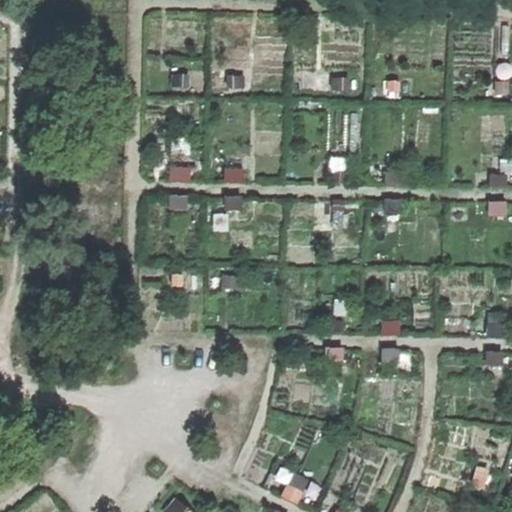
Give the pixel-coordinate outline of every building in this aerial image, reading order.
[(317,70),(316,90),(333,90),(334,70),(317,70)] [(191,87),(191,75),(172,75),(172,87),(191,87)] [(245,86),(245,75),(223,75),(223,86),(245,86)] [(335,90),(350,90),(351,79),(335,79),(335,90)] [(401,80),(401,91),(413,91),(413,81),(401,80)] [(508,80),(496,81),(496,94),(509,94),(508,80)] [(400,81),(388,81),(388,91),(399,91),(400,81)] [(376,151),(385,151),(385,109),(376,108),(376,151)] [(359,155),(359,115),(349,114),(348,155),(359,155)] [(170,153),(190,154),(190,137),(170,136),(170,153)] [(242,165),(242,150),(229,149),(229,165),(242,165)] [(511,156),(503,156),(502,170),(511,170),(511,156)] [(245,168),(228,167),(228,180),(244,180),(245,168)] [(192,169),(172,169),(171,180),(191,181),(192,169)] [(385,184),(402,185),(403,169),(385,169),(385,184)] [(345,184),(345,172),(335,172),(335,184),(345,184)] [(492,175),(492,187),(508,188),(509,175),(492,175)] [(189,196),(170,196),(169,211),(188,211),(189,196)] [(226,210),(243,210),(243,196),(226,196),(226,210)] [(333,211),(345,211),(345,199),(334,199),(333,211)] [(402,201),(386,201),(386,214),(402,214),(402,201)] [(491,202),(491,215),(508,215),(508,202),(491,202)] [(226,211),(226,230),(242,231),(243,212),(226,211)] [(350,216),(334,216),(334,229),(350,229),(350,216)] [(424,218),(416,218),(415,263),(423,263),(424,218)] [(324,264),(325,224),(316,224),(315,264),(324,264)] [(204,274),(185,273),(185,287),(204,287),(204,274)] [(172,286),(183,287),(183,274),(173,274),(172,286)] [(328,320),(328,332),(346,333),(346,320),(328,320)] [(401,336),(402,322),(384,322),(384,335),(401,336)] [(489,323),(489,336),(503,336),(503,324),(489,323)] [(347,363),(347,350),(326,349),(325,363),(347,363)] [(400,349),(382,349),(382,363),(400,364),(400,349)] [(486,364),(504,364),(504,352),(486,352),(486,364)] [(471,482),(485,488),(492,469),(478,464),(471,482)] [(291,484),(306,491),(311,481),(296,473),(291,484)] [(288,486),(283,497),(298,505),(304,494),(288,486)]
